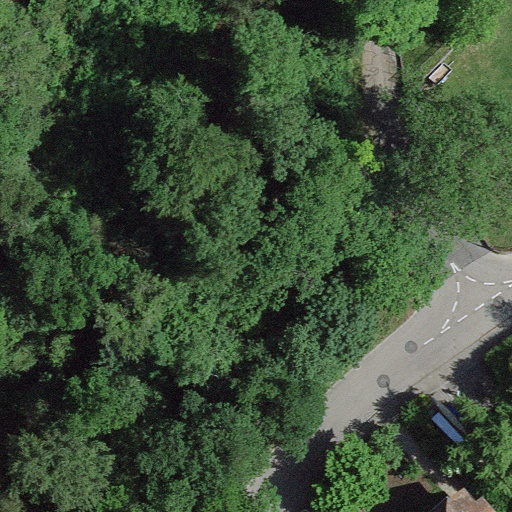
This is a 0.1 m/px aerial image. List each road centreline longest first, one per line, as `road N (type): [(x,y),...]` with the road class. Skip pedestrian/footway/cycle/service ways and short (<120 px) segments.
road 1 (residential): [(454,327),(433,153),(429,0)]
road 2 (residential): [(454,327),(354,403),(300,457),(263,511)]
